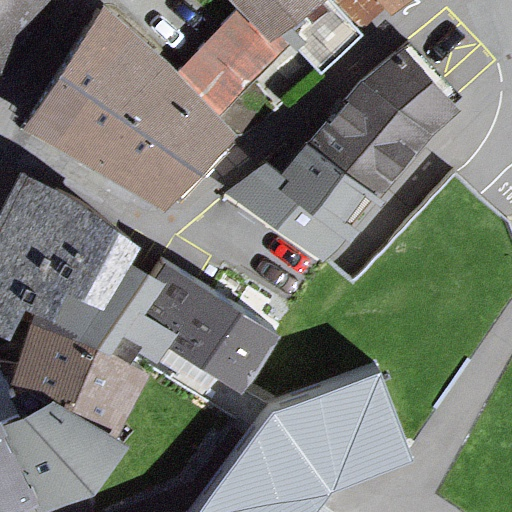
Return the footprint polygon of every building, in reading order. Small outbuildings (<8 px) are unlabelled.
[(41,0),(0,0),(0,68),(1,69),(35,8),(41,0)] [(212,0),(226,11),(257,43),(309,0),(212,0)] [(344,0),(364,25),(397,0),(344,0)] [(87,9),(3,125),(154,212),(220,135),(87,9)] [(445,109),(384,44),(302,135),(370,186),(445,109)] [(364,194),(294,130),(258,178),(246,165),(230,201),(306,251),(364,194)] [(1,169),(0,172),(0,342),(8,347),(19,315),(33,318),(43,297),(82,310),(103,234),(1,169)] [(278,306),(200,263),(170,331),(236,362),(250,335),(263,341),(278,306)] [(8,347),(0,371),(0,379),(113,429),(151,333),(82,310),(43,297),(33,318),(19,315),(8,347)] [(189,507),(176,511),(298,511),(324,476),(407,449),(375,359),(268,398),(189,507)] [(32,399),(0,413),(0,464),(21,501),(26,511),(30,511),(74,492),(104,446),(32,399)] [(0,509),(21,501),(0,464),(0,509)]
